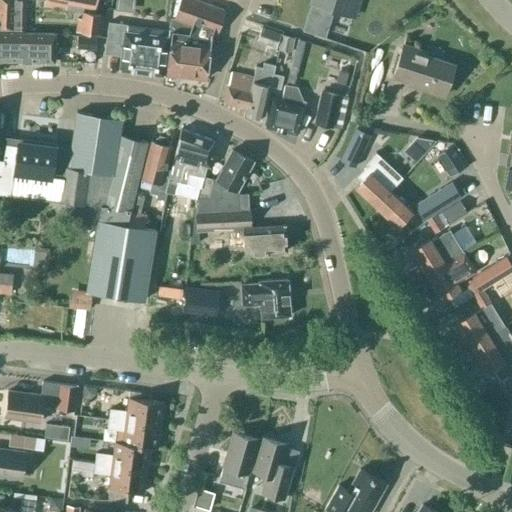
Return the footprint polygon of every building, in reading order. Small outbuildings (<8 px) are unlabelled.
[(0,0),(0,32),(24,33),(25,0),(0,0)] [(93,8),(94,0),(43,0),(42,7),(66,10),(68,3),(93,8)] [(118,0),(115,12),(124,15),(128,0),(118,0)] [(223,10),(195,0),(180,0),(174,18),(171,18),(169,28),(171,31),(166,74),(204,79),(210,35),(211,32),(216,33),(223,10)] [(311,0),(304,25),(323,31),(331,9),(353,16),(358,0),(311,0)] [(101,14),(81,12),(81,18),(76,17),(74,32),(98,35),(101,14)] [(120,68),(166,74),(171,31),(148,27),(108,22),(104,54),(121,56),(120,68)] [(280,33),(261,26),(255,41),(275,48),(280,33)] [(54,33),(24,33),(0,32),(0,59),(54,61),(54,33)] [(425,52),(403,44),(393,75),(418,83),(417,87),(443,95),(453,65),(424,55),(425,52)] [(271,79),(273,73),(275,65),(263,62),(262,67),(255,66),(253,77),(231,72),(224,103),(246,108),(252,81),(264,84),(266,78),(271,79)] [(252,81),(246,108),(245,110),(247,114),(260,117),(263,114),(270,86),(280,88),(283,75),(273,73),(271,79),(266,78),(264,84),(252,81)] [(280,99),(271,97),(264,126),(296,133),(304,100),(302,99),(297,87),(284,84),(280,99)] [(341,94),(321,89),(313,123),(333,128),(341,94)] [(143,299),(153,228),(125,223),(147,141),(120,134),(122,119),(76,112),(68,167),(65,167),(60,200),(70,201),(66,221),(96,226),(85,290),(143,299)] [(370,134),(355,127),(339,160),(354,167),(370,134)] [(200,177),(195,196),(195,197),(208,197),(211,178),(203,176),(206,165),(209,166),(215,144),(213,140),(180,128),(171,169),(165,191),(166,192),(174,194),(178,181),(186,183),(189,174),(200,177)] [(165,191),(171,169),(165,167),(171,147),(167,146),(169,141),(167,137),(159,135),(156,138),(154,142),(151,141),(140,178),(151,181),(148,192),(156,194),(155,197),(164,200),(166,192),(165,191)] [(0,160),(0,185),(11,186),(12,180),(49,185),(55,146),(18,141),(18,138),(5,136),(2,161),(0,160)] [(397,151),(382,137),(373,147),(388,161),(397,151)] [(211,178),(208,197),(228,197),(228,192),(230,189),(236,191),(253,160),(231,149),(215,180),(211,178)] [(401,178),(374,153),(365,163),(367,164),(357,174),(362,178),(354,186),(375,206),(390,191),(401,178)] [(449,175),(464,166),(458,158),(444,167),(449,175)] [(451,180),(413,203),(423,219),(460,196),(451,180)] [(411,210),(390,191),(375,206),(396,225),(411,210)] [(448,223),(466,212),(459,201),(441,212),(448,223)] [(265,252),(285,251),(284,225),(249,227),(248,211),(193,214),(188,243),(198,243),(198,230),(226,229),(227,248),(244,247),(245,253),(251,253),(254,257),(262,257),(265,252)] [(435,213),(426,219),(433,232),(443,226),(435,213)] [(511,232),(508,224),(474,239),(483,259),(511,246),(511,232)] [(462,251),(449,229),(430,240),(429,238),(411,249),(426,274),(444,263),(462,251)] [(463,252),(444,263),(426,274),(441,298),(459,287),(456,282),(474,271),(463,252)] [(511,269),(504,257),(474,275),(475,277),(481,286),(483,289),(511,270),(511,269)] [(463,282),(472,295),(482,289),(481,287),(481,286),(475,277),(474,275),(463,282)] [(259,304),(260,317),(289,315),(287,278),(258,280),(258,283),(240,284),(241,305),(259,304)] [(80,305),(81,287),(62,286),(62,304),(80,305)] [(218,290),(186,286),(183,310),(215,314),(218,290)] [(483,291),(482,289),(472,295),(480,309),(490,302),(483,291)] [(455,322),(470,346),(488,335),(473,311),(455,322)] [(511,372),(511,338),(504,326),(470,346),(485,371),(491,367),(499,380),(511,372)] [(40,394),(7,390),(4,416),(39,421),(42,405),(73,410),(77,385),(42,381),(40,394)] [(109,408),(108,418),(160,425),(163,401),(128,397),(126,410),(109,408)] [(122,443),(149,446),(157,447),(160,425),(108,418),(107,428),(124,430),(122,443)] [(2,432),(2,443),(20,443),(21,432),(2,432)] [(27,432),(27,447),(37,448),(38,432),(27,432)] [(219,481),(244,488),(248,473),(258,438),(232,432),(219,481)] [(286,443),(261,436),(252,471),(264,474),(259,493),(284,500),(294,466),(281,462),(286,443)] [(59,455),(60,441),(48,439),(46,454),(59,455)] [(95,452),(94,463),(146,470),(149,446),(122,443),(114,442),(112,454),(95,452)] [(0,474),(21,478),(25,451),(0,448),(0,474)] [(146,470),(94,463),(72,460),(70,475),(92,478),(93,472),(110,474),(108,488),(107,500),(127,503),(128,490),(143,492),(146,470)] [(331,511),(352,511),(354,510),(356,511),(368,511),(385,483),(359,469),(347,489),(338,483),(324,508),(331,511)] [(0,506),(0,511),(33,511),(35,499),(13,496),(11,508),(0,506)]
